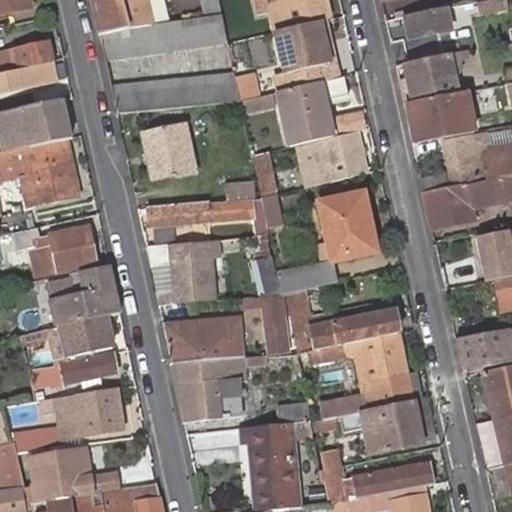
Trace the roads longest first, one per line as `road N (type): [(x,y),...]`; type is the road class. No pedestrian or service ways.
road 1 (residential): [(187,511),(69,0)]
road 2 (residential): [(366,0),(477,511)]
